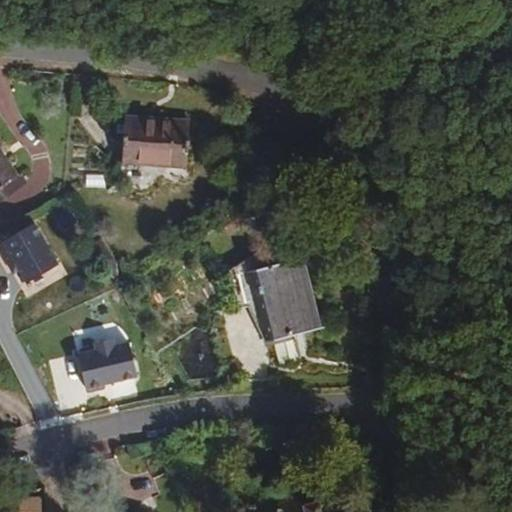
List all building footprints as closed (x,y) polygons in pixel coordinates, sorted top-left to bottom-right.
[(188,167),(189,115),(124,110),(124,118),(121,163),(188,167)] [(0,197),(20,184),(0,155),(0,197)] [(317,257),(311,235),(277,244),(230,275),(239,313),(249,312),(265,347),(270,346),(251,274),(299,262),(317,257)] [(318,333),(299,262),(251,274),(270,346),(275,344),(295,339),(318,333)] [(125,336),(72,347),(80,389),(133,379),(125,336)] [(301,362),(295,339),(275,344),(281,367),(301,362)] [(39,511),(40,495),(20,494),(20,511),(39,511)] [(293,503),(291,496),(275,499),(277,506),(293,503)] [(322,511),(319,497),(293,503),(277,506),(278,509),(266,511),(322,511)]
